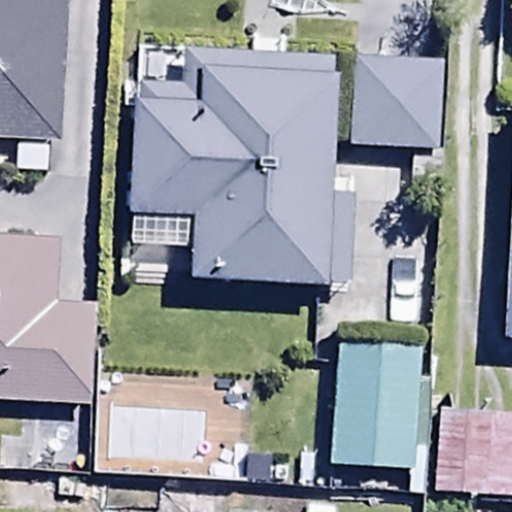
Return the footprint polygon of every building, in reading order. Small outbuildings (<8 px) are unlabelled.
[(0,183),(44,186),(44,158),(60,158),(62,15),(0,13),(0,183)] [(191,266),(190,305),(346,310),(349,215),(330,214),(335,70),(285,69),(285,46),(247,45),(247,61),(136,57),(130,265),(191,266)] [(351,72),(347,164),(432,167),(435,75),(351,72)] [(0,417),(88,423),(95,322),(57,319),(61,257),(0,252),(0,417)] [(415,367),(334,364),(329,483),(410,486),(415,367)] [(511,428),(435,429),(432,511),(511,511),(511,428)] [(214,511),(215,496),(48,490),(47,511),(214,511)]
